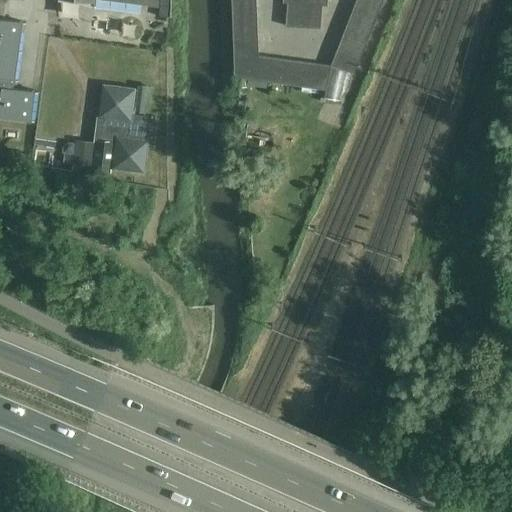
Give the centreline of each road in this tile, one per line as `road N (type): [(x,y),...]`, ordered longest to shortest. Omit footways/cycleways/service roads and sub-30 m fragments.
road 1 (motorway): [(355,511),(0,359)]
road 2 (motorway): [(0,413),(225,511)]
